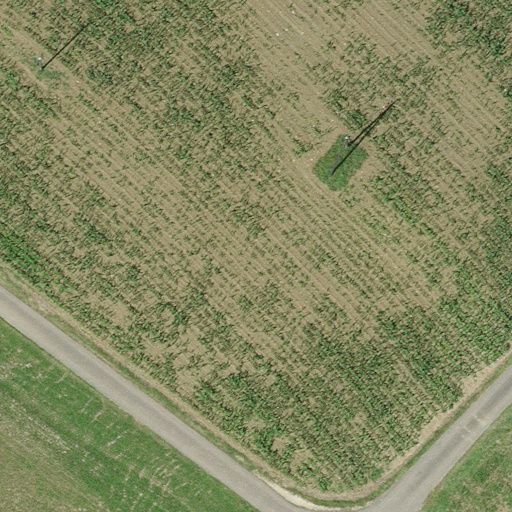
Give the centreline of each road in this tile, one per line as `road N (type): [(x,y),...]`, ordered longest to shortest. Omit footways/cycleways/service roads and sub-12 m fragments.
road 1 (unclassified): [(291,511),(136,408),(0,292)]
road 2 (unclassified): [(511,383),(390,511)]
